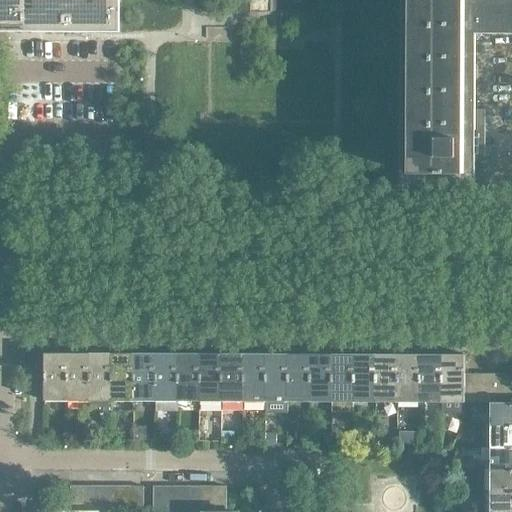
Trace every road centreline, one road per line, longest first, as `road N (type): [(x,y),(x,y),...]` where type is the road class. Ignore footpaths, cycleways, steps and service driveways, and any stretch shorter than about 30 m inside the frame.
road 1 (tertiary): [(511,237),(0,235)]
road 2 (tertiary): [(6,267),(511,269)]
road 3 (residential): [(7,336),(511,336)]
road 4 (residential): [(284,511),(276,468),(6,466)]
road 5 (residential): [(6,466),(7,336)]
